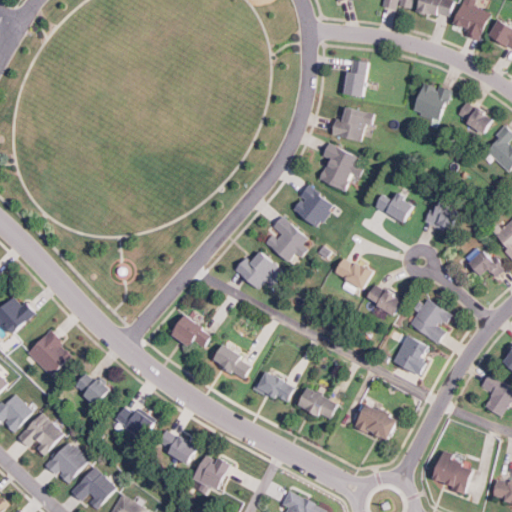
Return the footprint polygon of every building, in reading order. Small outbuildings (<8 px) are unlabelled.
[(414,0),(386,0),(386,3),(412,10),(414,0)] [(455,0),(423,0),(421,7),(450,16),(455,0)] [(494,12),(477,5),(479,0),(465,0),(457,22),(468,26),(465,31),(482,39),(494,12)] [(511,45),(511,23),(503,18),(493,33),(511,45)] [(347,93),(368,94),(371,60),(350,58),(347,93)] [(453,89),(425,81),(417,112),(444,120),(453,89)] [(460,116),(486,134),(497,118),(471,100),(460,116)] [(339,118),(335,133),(369,141),(376,112),(348,105),(345,119),(339,118)] [(511,168),(511,145),(510,144),(511,141),(511,129),(506,125),(487,151),(511,168)] [(326,155),(332,158),(323,178),(347,189),(356,170),(357,171),(364,156),(331,142),(326,155)] [(337,205),(313,185),(295,206),(320,226),(337,205)] [(379,206),(408,221),(418,201),(400,192),(397,197),(386,192),(379,206)] [(428,219),(452,231),(462,211),(439,199),(428,219)] [(271,243),(292,261),(312,237),(285,215),(275,226),(281,231),(271,243)] [(511,220),(497,233),(511,250),(511,220)] [(497,276),(507,268),(489,246),(472,260),(484,274),(492,268),(497,276)] [(252,261),(249,257),(239,267),(259,287),(280,266),(263,249),(252,261)] [(338,273),(367,288),(375,271),(346,256),(338,273)] [(375,294),(372,299),(397,313),(406,298),(388,287),(382,298),(375,294)] [(0,316),(16,333),(37,313),(18,293),(0,310),(0,316)] [(446,327),(455,314),(430,297),(413,323),(441,342),(450,329),(446,327)] [(197,340),(206,347),(216,334),(188,313),(175,332),(192,345),(197,340)] [(31,351),(54,375),(76,354),(52,330),(31,351)] [(422,373),(435,346),(410,333),(397,360),(422,373)] [(495,362),(511,373),(511,344),(508,341),(495,362)] [(227,344),(218,360),(249,379),(256,366),(245,360),(247,356),(227,344)] [(78,384),(98,404),(113,389),(93,369),(78,384)] [(288,403),(298,385),(268,369),(258,386),(288,403)] [(0,393),(11,382),(0,371),(0,393)] [(511,401),(511,384),(493,372),(484,385),(495,393),(487,404),(503,415),(511,401)] [(333,420),(342,403),(312,386),(302,403),(333,420)] [(36,409),(14,390),(0,406),(0,416),(17,431),(36,409)] [(157,421),(131,402),(118,420),(144,438),(157,421)] [(359,426),(391,440),(402,416),(370,402),(359,426)] [(66,433),(45,411),(21,436),(32,448),(35,444),(45,454),(66,433)] [(200,446),(170,427),(160,443),(190,462),(200,446)] [(49,463),(69,483),(92,460),(72,441),(49,463)] [(478,463),(445,452),(436,480),(469,491),(478,463)] [(235,464),(221,457),(217,464),(207,458),(197,476),(204,480),(200,488),(206,491),(210,484),(221,490),(235,464)] [(119,487),(98,466),(74,490),(84,500),(90,494),(101,505),(119,487)] [(511,501),(511,480),(500,478),(496,498),(511,501)] [(285,504),(291,507),(288,511),(331,511),(333,508),(292,490),(285,504)] [(0,511),(5,511),(13,504),(0,491),(0,511)] [(147,511),(150,506),(122,494),(114,511),(147,511)]
